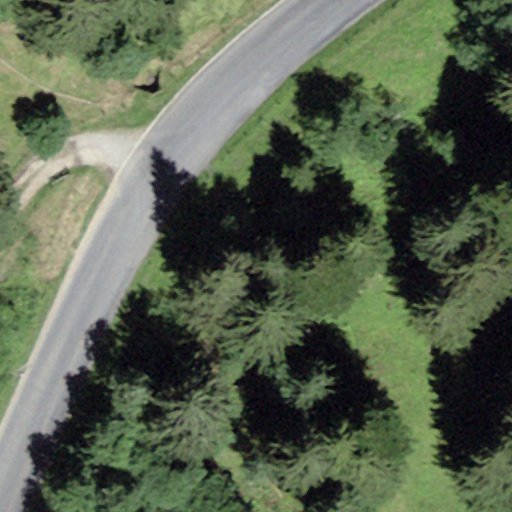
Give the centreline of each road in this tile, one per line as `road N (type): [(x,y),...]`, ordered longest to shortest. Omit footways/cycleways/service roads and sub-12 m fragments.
road 1 (tertiary): [(337,0),(270,50),(164,164),(122,236),(0,511)]
road 2 (track): [(164,164),(105,148),(31,182),(0,232)]
